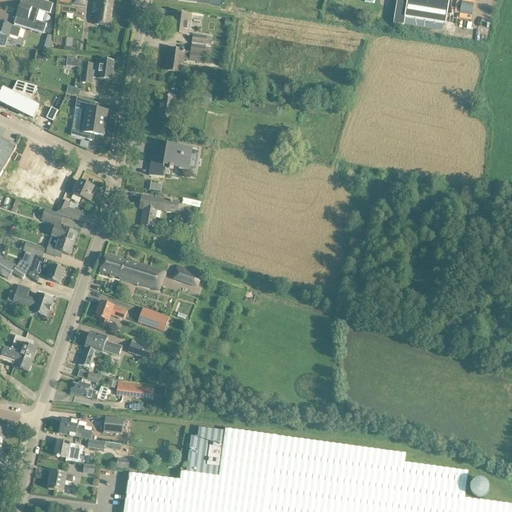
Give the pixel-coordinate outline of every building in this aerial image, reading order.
[(21,0),(20,4),(39,10),(40,10),(50,13),(53,3),(43,0),(21,0)] [(94,25),(110,27),(113,0),(93,0),(91,14),(95,14),(94,25)] [(397,0),(393,25),(404,26),(404,24),(442,31),(443,25),(445,25),(449,0),(397,0)] [(44,34),(47,24),(36,20),(39,10),(20,4),(14,24),(44,34)] [(181,14),(181,13),(178,13),(178,14),(174,13),(171,34),(189,36),(192,16),(181,14)] [(21,29),(0,22),(0,47),(5,48),(8,36),(18,39),(21,29)] [(192,43),(192,45),(211,47),(211,45),(212,45),(213,39),(206,38),(207,37),(193,35),(192,43)] [(211,47),(192,45),(192,46),(191,53),(184,52),(168,50),(165,71),(181,74),(183,60),(189,61),(189,62),(203,64),(205,55),(210,56),(211,49),(211,47)] [(67,58),(66,67),(75,68),(75,59),(67,58)] [(94,69),(95,65),(82,64),(80,83),(91,85),(92,78),(98,79),(98,80),(112,82),(115,62),(100,60),(99,66),(100,66),(99,69),(94,69)] [(4,90),(0,97),(0,102),(15,110),(23,95),(28,85),(17,82),(12,94),(4,90)] [(23,95),(15,110),(33,119),(39,107),(30,103),(38,88),(28,85),(23,95)] [(68,92),(81,95),(82,89),(69,86),(68,92)] [(189,91),(181,90),(180,97),(188,99),(193,99),(194,92),(189,91)] [(198,102),(210,104),(212,92),(200,90),(198,102)] [(179,112),(173,112),(175,99),(162,97),(159,118),(178,121),(179,112)] [(108,126),(109,119),(107,118),(107,114),(95,112),(96,105),(97,105),(98,105),(80,100),(77,99),(76,110),(77,110),(80,111),(82,111),(81,122),(108,126)] [(58,113),(51,109),(46,119),(53,122),(56,116),(58,113)] [(104,133),(107,133),(108,126),(81,122),(79,132),(77,132),(72,131),(71,137),(92,142),(90,141),(91,135),(93,136),(104,137),(104,133)] [(0,177),(10,159),(14,153),(16,149),(0,139),(0,177)] [(154,148),(149,176),(159,178),(162,178),(164,167),(173,169),(189,172),(193,149),(175,146),(165,145),(164,149),(151,147),(151,148),(154,148)] [(61,175),(29,159),(24,170),(22,169),(17,178),(54,195),(59,186),(56,185),(61,175)] [(90,196),(94,188),(80,182),(74,194),(90,203),(93,197),(90,196)] [(150,190),(161,192),(162,186),(151,184),(150,190)] [(141,225),(151,227),(154,227),(157,210),(177,213),(179,203),(142,198),(141,205),(144,206),(141,225)] [(182,204),(197,208),(200,208),(201,203),(183,199),(182,204)] [(16,200),(12,212),(16,213),(20,202),(16,200)] [(63,200),(56,214),(64,216),(69,218),(70,217),(82,221),(85,214),(68,208),(70,204),(63,200)] [(64,216),(56,214),(40,208),(38,213),(43,215),(42,219),(60,226),(64,216)] [(195,214),(187,213),(186,218),(189,219),(187,225),(186,230),(190,231),(192,231),(196,215),(195,214)] [(55,227),(51,237),(58,240),(74,245),(77,234),(71,232),(72,229),(65,226),(63,230),(55,227)] [(58,240),(51,237),(46,253),(59,258),(61,253),(69,256),(74,245),(58,240)] [(23,252),(42,258),(45,249),(27,242),(23,252)] [(120,280),(159,292),(165,274),(105,255),(100,272),(120,279),(120,280)] [(26,274),(28,275),(29,274),(26,272),(18,265),(16,267),(0,256),(0,274),(8,280),(12,273),(22,280),(26,274)] [(29,274),(28,275),(28,276),(38,284),(40,276),(48,279),(47,281),(59,285),(64,271),(45,265),(47,260),(35,256),(31,268),(21,261),(18,265),(26,272),(29,274)] [(173,280),(176,281),(198,289),(202,274),(177,266),(173,280)] [(38,316),(47,319),(54,300),(45,297),(37,295),(35,300),(28,297),(30,291),(19,287),(13,304),(32,310),(31,314),(38,316)] [(114,307),(110,306),(101,302),(96,318),(101,320),(99,325),(107,328),(109,323),(108,322),(111,316),(124,321),(127,312),(114,307)] [(143,311),(139,323),(164,331),(169,319),(143,311)] [(85,348),(96,351),(102,353),(103,352),(119,357),(122,348),(106,343),(108,338),(99,335),(98,337),(90,334),(85,347),(85,348)] [(123,334),(122,336),(133,340),(132,342),(143,346),(145,341),(123,334)] [(16,336),(11,351),(18,354),(16,358),(32,363),(37,349),(31,347),(33,342),(16,336)] [(143,346),(132,342),(128,353),(149,360),(153,349),(143,346)] [(96,351),(85,348),(79,366),(90,370),(96,351)] [(11,351),(4,349),(1,358),(15,363),(13,368),(29,374),(32,363),(16,358),(18,354),(11,351)] [(99,383),(100,378),(90,374),(88,379),(99,383)] [(73,385),(71,394),(87,399),(97,402),(99,393),(89,390),(90,387),(91,383),(82,380),(81,384),(79,383),(78,386),(73,385)] [(110,380),(107,386),(112,388),(115,389),(117,383),(114,382),(110,380)] [(117,396),(146,400),(148,386),(118,382),(117,396)] [(104,433),(122,435),(124,420),(106,418),(104,433)] [(77,436),(91,439),(93,430),(79,427),(80,422),(70,420),(70,422),(62,421),(59,434),(76,438),(77,436)] [(511,511),(511,506),(464,500),(468,473),(466,472),(404,464),(405,455),(403,455),(235,432),(225,430),(225,432),(200,428),(198,438),(191,437),(187,469),(181,468),(180,472),(181,473),(180,481),(177,481),(129,474),(123,511),(511,511)] [(58,442),(55,456),(57,457),(57,458),(59,458),(59,457),(66,459),(66,461),(73,462),(77,463),(79,455),(82,456),(83,447),(77,446),(70,444),(68,444),(58,442)] [(105,448),(105,444),(89,442),(88,448),(98,450),(105,451),(105,448)] [(116,468),(128,469),(129,460),(117,459),(116,468)] [(83,474),(94,475),(95,467),(84,466),(83,474)] [(48,490),(58,492),(63,493),(64,485),(65,481),(72,483),(73,477),(66,475),(52,472),(48,490)]
